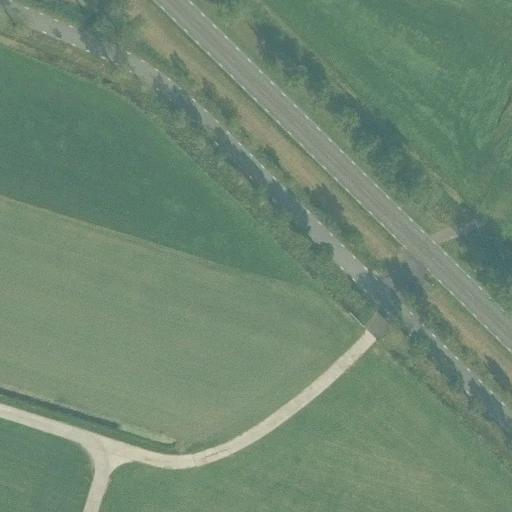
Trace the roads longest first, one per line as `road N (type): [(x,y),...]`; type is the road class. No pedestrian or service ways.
road 1 (unclassified): [(0,7),(121,59),(169,92),(511,428)]
road 2 (primary): [(511,340),(170,0)]
